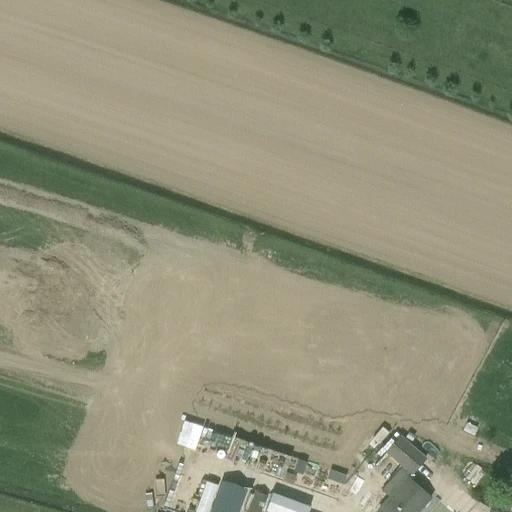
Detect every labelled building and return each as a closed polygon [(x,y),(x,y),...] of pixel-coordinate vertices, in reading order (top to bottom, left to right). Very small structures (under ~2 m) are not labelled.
[(465,422),(462,430),(472,435),(476,427),(465,422)] [(381,489),(389,497),(377,510),(379,511),(412,511),(417,507),(420,509),(430,498),(406,478),(409,475),(410,475),(426,459),(399,435),(384,453),(401,467),(381,489)] [(302,474),(306,462),(298,459),(294,471),(302,474)] [(210,511),(237,511),(245,491),(221,483),(210,511)] [(332,498),(335,500),(339,504),(348,494),(343,489),(341,487),(332,498)] [(253,490),(245,511),(244,511),(260,511),(266,496),(253,490)]
